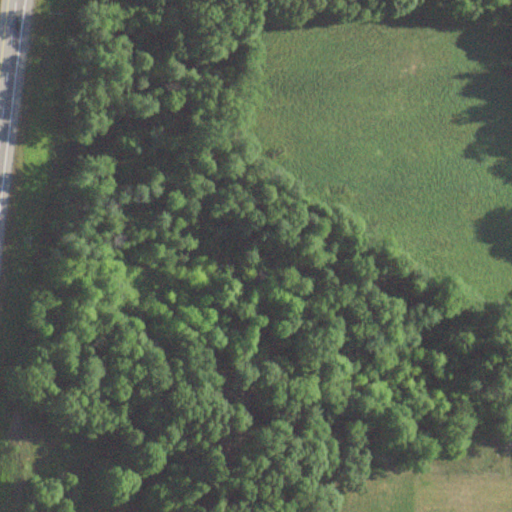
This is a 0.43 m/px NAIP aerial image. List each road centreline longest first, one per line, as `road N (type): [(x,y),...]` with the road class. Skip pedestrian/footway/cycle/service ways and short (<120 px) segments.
road 1 (residential): [(117,8),(511,21)]
road 2 (motorway): [(0,131),(14,0)]
